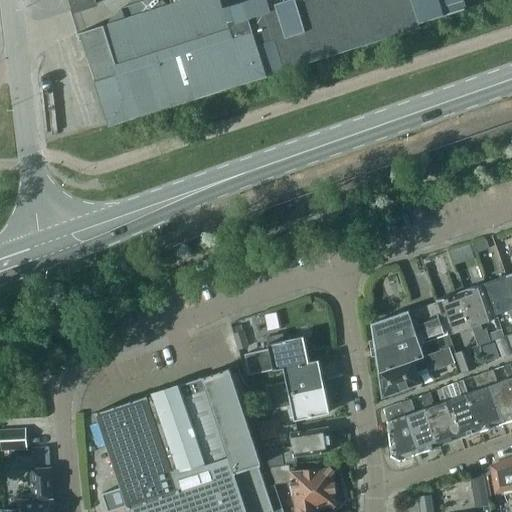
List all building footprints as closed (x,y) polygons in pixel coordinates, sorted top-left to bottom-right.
[(71,0),(75,10),(95,4),(94,0),(71,0)] [(103,26),(79,33),(79,36),(81,35),(90,65),(108,123),(107,123),(108,126),(114,124),(127,120),(266,76),(265,74),(281,69),(281,71),(301,65),(420,28),(418,23),(415,14),(410,0),(300,0),(270,9),(264,12),(260,0),(246,0),(219,9),(216,0),(130,0),(112,20),(113,24),(103,27),(103,26)] [(439,0),(410,0),(415,14),(418,23),(445,15),(439,0)] [(439,0),(445,15),(466,8),(463,0),(439,0)] [(511,293),(506,276),(485,283),(496,314),(508,310),(511,321),(511,293)] [(482,330),(480,323),(494,318),(482,284),(459,292),(470,325),(477,346),(480,345),(489,342),(490,341),(488,334),(486,328),(482,330)] [(438,305),(444,323),(448,333),(470,325),(459,292),(436,300),(437,302),(438,305)] [(366,315),(374,312),(371,302),(362,305),(366,315)] [(372,323),(375,347),(444,323),(438,305),(437,302),(409,312),(408,310),(372,323)] [(448,333),(444,323),(375,347),(379,372),(424,356),(419,343),(448,333)] [(495,340),(504,337),(501,329),(488,334),(490,341),(495,340)] [(243,331),(234,333),(239,349),(248,346),(243,331)] [(249,375),(283,368),(308,362),(303,336),(283,340),(282,335),(267,338),(269,349),(244,354),(249,375)] [(501,357),(511,352),(511,350),(511,349),(507,336),(504,337),(495,340),(501,357)] [(493,342),(482,345),(487,361),(499,358),(493,342)] [(469,348),(472,358),(483,354),(480,345),(477,346),(469,348)] [(424,356),(379,372),(383,395),(384,395),(420,382),(416,372),(427,368),(429,372),(445,366),(455,362),(449,347),(439,351),(424,356)] [(469,348),(469,347),(454,353),(461,374),(476,368),(472,358),(469,348)] [(265,386),(268,398),(324,386),(319,362),(316,360),(308,362),(283,368),(286,382),(265,386)] [(229,368),(95,412),(121,488),(101,494),(107,511),(110,511),(129,506),(130,511),(282,511),(274,485),(266,487),(259,466),(261,465),(229,368)] [(483,373),(502,424),(511,420),(511,387),(509,380),(498,384),(493,369),(483,373)] [(463,380),(462,380),(480,430),(480,431),(502,424),(483,373),(463,380)] [(459,438),(480,430),(462,380),(442,388),(447,402),(459,438)] [(324,386),(268,398),(270,410),(291,405),(294,420),(327,413),(329,410),(324,386)] [(427,410),(440,445),(459,438),(447,402),(435,406),(430,392),(422,395),(427,410)] [(440,446),(440,445),(427,410),(416,413),(411,399),(401,402),(419,453),(440,446)] [(413,455),(419,453),(401,402),(384,408),(388,420),(387,421),(387,423),(388,422),(389,433),(388,433),(390,445),(391,445),(392,455),(391,455),(391,456),(392,456),(399,460),(400,460),(400,459),(412,455),(413,455)] [(282,448),(265,451),(270,465),(296,462),(295,456),(331,451),(327,427),(291,432),(293,447),(282,448)] [(268,429),(261,430),(263,438),(276,436),(275,428),(268,429)] [(0,429),(0,450),(27,450),(26,429),(0,429)] [(511,489),(511,458),(491,467),(494,493),(511,489)] [(270,467),(276,484),(290,482),(291,488),(293,487),(295,511),(313,511),(318,511),(318,507),(332,506),(333,507),(337,502),(336,501),(333,471),(334,470),(329,467),(328,468),(289,471),(289,465),(270,467)] [(0,510),(0,511),(52,511),(52,499),(50,468),(31,469),(32,493),(18,494),(19,509),(0,510)] [(488,497),(484,475),(470,477),(474,499),(487,497),(488,497)] [(418,498),(419,511),(432,511),(430,496),(418,498)]
